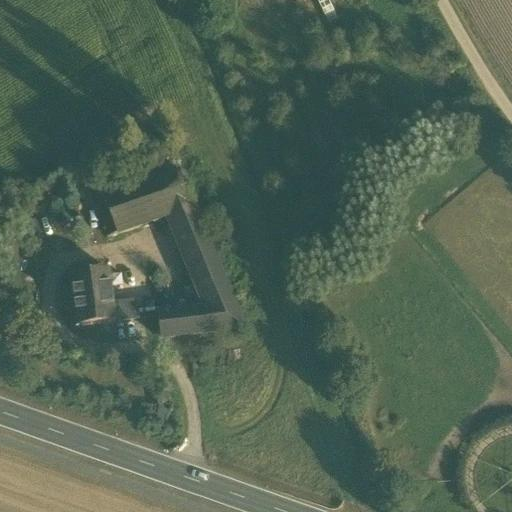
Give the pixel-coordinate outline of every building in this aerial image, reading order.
[(315,0),(329,27),(338,22),(327,0),(315,0)] [(117,236),(168,219),(194,207),(178,170),(102,196),(117,236)] [(168,219),(206,308),(246,331),(194,207),(168,219)] [(71,276),(78,328),(115,324),(113,305),(109,271),(71,276)] [(113,305),(115,324),(136,321),(134,302),(113,305)] [(160,341),(246,331),(206,308),(157,313),(160,341)]
